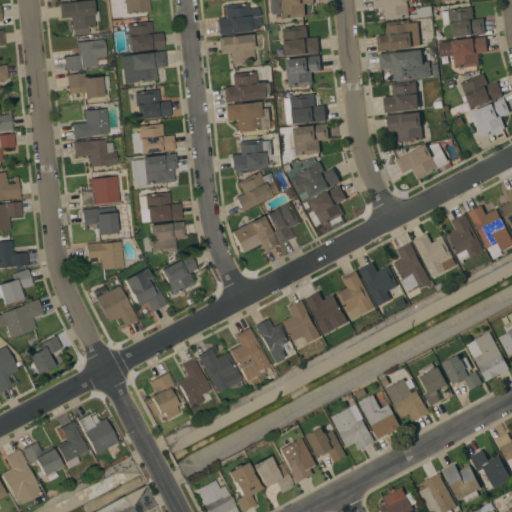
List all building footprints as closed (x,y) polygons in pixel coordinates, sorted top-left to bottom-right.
[(87,28),(88,33),(72,35),(72,30),(71,30),(69,17),(59,18),(58,4),(91,0),(92,12),(97,12),(98,21),(93,21),(94,27),(87,28)] [(123,0),(147,0),(148,11),(124,13),(123,0)] [(312,0),(313,3),(303,4),(304,16),(273,19),(272,14),(271,14),(269,0),(312,0)] [(406,0),(408,17),(384,19),(383,8),(373,9),(372,0),(406,0)] [(247,3),(248,9),(258,8),(260,25),(255,26),(256,30),(217,34),(216,19),(225,18),(223,5),(247,3)] [(430,6),(431,16),(417,18),(416,8),(430,6)] [(472,19),(483,18),(485,34),(451,38),(449,24),(442,25),(441,12),(447,11),(447,10),(471,7),(472,19)] [(408,20),(408,23),(417,22),(419,45),(411,46),(411,47),(391,49),(391,50),(377,51),(375,36),(385,35),(384,23),(408,20)] [(150,22),(151,34),(161,33),(162,48),(129,52),(126,24),(150,22)] [(306,26),(307,38),(317,37),(318,53),(284,56),(281,29),(306,26)] [(217,37),(251,34),(253,62),(230,64),(229,52),(218,53),(217,37)] [(485,37),(487,52),(476,53),(478,65),(454,68),(452,55),(440,57),(438,43),(485,37)] [(102,40),(105,63),(96,64),(96,66),(64,70),(63,57),(76,55),(75,43),(102,40)] [(379,70),(378,54),(421,49),(422,63),(430,62),(431,77),(391,81),(390,69),(379,70)] [(163,51),(164,66),(154,68),(155,80),(122,83),(119,56),(163,51)] [(285,59),(318,56),(320,71),(310,72),(312,84),(288,87),(285,59)] [(254,71),(255,83),(263,82),(263,84),(269,83),(271,97),(223,102),(222,87),(232,86),(231,74),(254,71)] [(66,75),(83,73),(84,78),(107,76),(108,89),(101,89),(102,96),(86,98),(87,99),(83,99),(82,93),(80,93),(80,86),(67,88),(66,75)] [(482,74),(487,85),(496,81),(502,96),(470,108),(460,83),(482,74)] [(415,82),(417,109),(384,112),(382,98),(392,97),(391,84),(415,82)] [(157,90),(158,102),(167,101),(169,116),(154,118),(136,119),(135,107),(134,107),(133,92),(157,90)] [(313,94),(314,107),(323,106),(325,120),(292,124),(289,97),(313,94)] [(475,140),(465,116),(472,113),(472,111),(503,98),(509,113),(500,117),(504,128),(475,140)] [(258,102),(259,109),(268,108),(270,127),(260,128),(260,130),(237,132),(235,120),(226,121),(224,105),(258,102)] [(107,134),(76,137),(76,138),(72,138),(71,124),(84,122),(83,111),(105,109),(107,134)] [(0,131),(0,115),(7,115),(6,110),(8,110),(11,130),(0,131)] [(398,142),(397,130),(387,131),(386,116),(419,112),(422,140),(398,142)] [(457,127),(455,121),(460,118),(463,124),(457,127)] [(160,124),(161,136),(171,135),(173,150),(158,152),(139,154),(136,127),(160,124)] [(295,155),(293,127),(326,124),(328,139),(318,140),(319,153),(295,155)] [(0,134),(12,133),(14,146),(0,148),(1,161),(0,161),(0,134)] [(72,141),(76,141),(76,142),(104,139),(104,143),(111,143),(112,152),(114,152),(115,164),(89,167),(89,161),(87,162),(86,157),(88,157),(88,155),(73,157),(72,141)] [(260,140),(260,141),(269,140),(271,155),(263,156),(264,167),(231,171),(229,156),(239,154),(238,142),(260,140)] [(448,163),(416,180),(411,169),(402,174),(394,160),(425,144),(426,146),(430,144),(437,143),(448,163)] [(132,185),(130,161),(140,160),(140,157),(173,154),(175,169),(172,169),(173,181),(132,185)] [(317,161),(323,172),(332,167),(339,181),(309,197),(306,191),(298,195),(289,178),(297,174),(296,172),(317,161)] [(285,172),(282,167),(288,164),(290,170),(285,172)] [(257,171),(260,177),(269,172),(279,191),(241,211),(234,198),(242,194),(236,183),(257,171)] [(0,199),(0,172),(4,172),(4,179),(6,179),(6,184),(13,184),(12,176),(16,176),(18,198),(0,199)] [(118,202),(80,205),(79,193),(90,192),(88,179),(115,176),(118,202)] [(309,201),(338,185),(346,199),(337,203),(343,214),(322,226),(309,201)] [(499,207),(510,202),(505,192),(511,188),(511,224),(509,226),(499,207)] [(137,197),(144,196),(144,195),(167,192),(169,204),(179,203),(180,219),(147,223),(146,221),(140,222),(137,197)] [(0,204),(3,204),(3,203),(19,202),(20,215),(8,216),(9,230),(0,230),(0,204)] [(299,223),(288,228),(293,237),(280,245),(264,215),(288,202),(299,223)] [(467,213),(481,205),(485,214),(495,209),(511,240),(511,245),(501,251),(497,243),(486,249),(467,213)] [(96,208),(96,209),(113,207),(116,233),(96,235),(95,229),(94,229),(94,224),(84,225),(85,231),(83,231),(80,210),(96,208)] [(445,236),(456,230),(451,220),(464,213),(483,250),(470,257),(460,262),(457,255),(455,256),(445,236)] [(261,216),(277,246),(263,253),(259,244),(241,253),(230,232),(261,216)] [(181,222),(183,237),(173,238),(174,250),(151,253),(148,225),(181,222)] [(412,241),(426,234),(431,243),(442,237),(452,257),(456,265),(431,278),(412,241)] [(0,267),(0,242),(10,241),(11,252),(13,251),(14,253),(25,252),(26,265),(0,267)] [(122,268),(100,270),(99,257),(85,258),(84,244),(99,243),(119,242),(122,268)] [(401,280),(403,280),(393,262),(401,258),(396,249),(410,242),(430,281),(408,292),(401,280)] [(171,295),(159,270),(188,255),(195,269),(187,273),(193,284),(171,295)] [(358,269),(371,262),(376,272),(387,266),(398,286),(386,292),(390,299),(377,306),(358,269)] [(145,268),(149,277),(145,280),(152,293),(158,290),(165,304),(150,312),(146,302),(136,307),(122,280),(145,268)] [(0,284),(13,280),(11,274),(26,269),(31,284),(21,288),(24,297),(21,298),(21,299),(3,305),(1,297),(0,297),(0,284)] [(346,287),(341,278),(355,271),(375,308),(352,320),(347,312),(346,313),(335,293),(346,287)] [(117,286),(135,320),(116,330),(115,327),(121,323),(117,317),(107,322),(91,292),(103,285),(106,292),(117,286)] [(304,299),(317,292),(322,300),(332,295),(342,314),(343,313),(347,322),(323,335),(304,299)] [(0,313),(25,304),(24,303),(36,299),(42,314),(31,318),(35,329),(9,338),(0,313)] [(320,337),(307,344),(303,335),(292,341),(282,322),(293,316),(288,307),(301,300),(320,337)] [(253,326),(266,319),(270,327),(278,323),(288,342),(279,346),(285,357),(272,363),(253,326)] [(511,354),(508,356),(497,337),(506,333),(503,327),(511,321),(511,354)] [(246,328),(266,365),(261,368),(263,373),(253,378),(253,376),(243,381),(227,351),(238,345),(233,335),(246,328)] [(508,369),(485,382),(483,378),(484,378),(466,344),(474,340),(474,339),(489,331),(508,369)] [(54,336),(60,348),(47,355),(53,366),(49,368),(49,367),(35,374),(26,357),(40,349),(38,344),(54,336)] [(0,348),(4,346),(16,370),(9,374),(9,375),(5,377),(9,383),(15,380),(17,383),(0,391),(0,348)] [(208,348),(213,358),(224,352),(235,372),(234,372),(238,380),(214,393),(195,355),(208,348)] [(441,363),(457,355),(459,360),(465,357),(472,369),(469,370),(470,373),(475,371),(482,384),(469,391),(463,379),(452,385),(441,363)] [(193,358),(194,360),(193,361),(208,390),(206,391),(210,399),(201,404),(200,402),(188,408),(185,402),(185,401),(177,386),(176,386),(174,382),(185,377),(179,365),(193,358)] [(446,385),(436,391),(441,400),(429,406),(423,394),(428,392),(419,376),(424,374),(422,368),(431,363),(434,368),(437,367),(446,385)] [(173,387),(168,389),(170,392),(174,390),(179,400),(174,402),(176,405),(174,406),(177,412),(165,419),(161,411),(152,416),(145,404),(151,401),(148,396),(154,393),(148,382),(165,373),(173,387)] [(428,413),(411,422),(407,414),(400,418),(384,388),(403,378),(405,381),(410,379),(415,387),(409,390),(411,393),(416,390),(428,413)] [(372,395),(379,409),(388,404),(400,427),(376,439),(357,402),(372,395)] [(348,408),(356,422),(361,419),(373,442),(357,451),(355,447),(356,447),(354,443),(346,447),(330,417),(348,408)] [(116,442),(114,443),(116,448),(108,452),(105,447),(93,454),(76,421),(86,415),(92,425),(103,418),(116,442)] [(71,421),(74,426),(73,426),(85,450),(73,456),(77,463),(66,468),(63,462),(63,463),(54,447),(65,441),(58,428),(71,421)] [(346,456),(333,463),(328,452),(316,457),(305,435),(320,427),(323,433),(325,433),(332,430),(346,456)] [(507,433),(510,440),(511,439),(511,474),(494,439),(507,433)] [(316,465),(309,469),(312,475),(295,484),(292,479),(293,479),(278,449),(293,441),(294,442),(301,438),(316,465)] [(34,442),(39,451),(49,446),(59,466),(51,471),(54,476),(46,480),(43,475),(41,476),(33,461),(27,464),(20,450),(34,442)] [(35,486),(34,486),(38,494),(17,504),(14,497),(11,498),(0,476),(0,473),(9,469),(4,458),(17,450),(35,486)] [(510,479),(492,488),(483,469),(477,472),(469,456),(481,450),(487,460),(498,455),(510,479)] [(267,456),(273,466),(280,463),(292,486),(280,493),(274,482),(268,485),(268,484),(265,485),(266,486),(263,488),(251,465),(267,456)] [(240,511),(234,500),(239,497),(238,495),(239,495),(232,482),(231,483),(225,473),(233,469),(232,468),(237,465),(238,466),(245,462),(250,472),(249,473),(256,486),(257,485),(259,489),(249,495),(254,506),(251,508),(250,506),(244,510),(245,511),(243,511),(240,511)] [(480,488),(476,491),(478,496),(465,503),(462,498),(457,501),(442,471),(454,465),(457,472),(468,466),(480,488)] [(439,473),(440,476),(440,477),(455,507),(445,511),(428,511),(418,492),(424,488),(421,482),(439,473)] [(217,478),(221,486),(222,485),(235,511),(205,511),(202,506),(200,507),(191,490),(195,488),(195,489),(217,478)] [(409,511),(380,511),(378,507),(384,504),(381,498),(388,494),(386,489),(389,487),(392,492),(401,487),(405,495),(410,492),(416,502),(410,505),(413,510),(409,511)]
